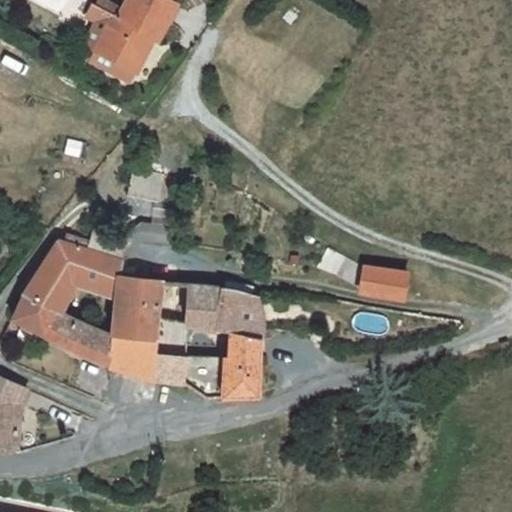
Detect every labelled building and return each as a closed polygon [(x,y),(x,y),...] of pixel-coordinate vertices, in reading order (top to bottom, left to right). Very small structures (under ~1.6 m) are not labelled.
[(177,9),(158,0),(119,0),(113,12),(93,0),(90,0),(81,14),(102,29),(85,52),(110,73),(126,81),(134,64),(145,45),(140,42),(144,36),(156,43),(177,9)] [(193,186),(124,174),(118,224),(165,231),(168,211),(191,214),(193,186)] [(66,230),(9,293),(53,311),(66,287),(101,295),(97,315),(114,318),(144,320),(150,276),(113,271),(116,243),(66,230)] [(401,297),(403,283),(406,267),(398,265),(356,259),(353,282),(352,292),(401,297)] [(150,276),(144,320),(114,318),(107,330),(104,357),(162,380),(171,379),(175,359),(181,327),(225,336),(250,336),(244,295),(238,292),(213,284),(187,279),(150,276)] [(96,324),(53,311),(9,293),(13,309),(56,333),(100,355),(104,357),(107,330),(96,324)] [(97,315),(96,324),(107,330),(114,318),(97,315)] [(225,336),(219,368),(175,359),(171,379),(185,381),(198,386),(208,392),(250,394),(250,336),(225,336)] [(37,447),(39,409),(0,404),(0,454),(25,454),(37,447)]
